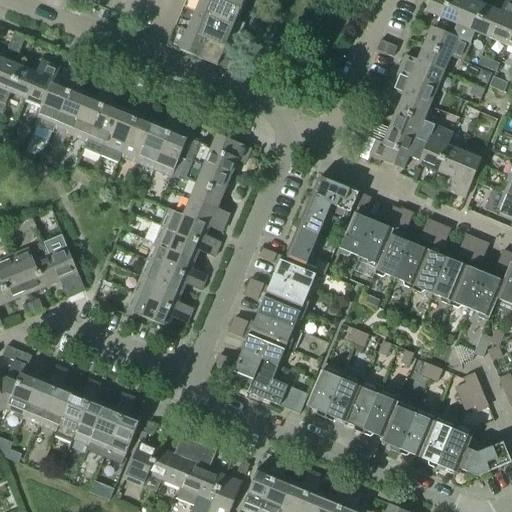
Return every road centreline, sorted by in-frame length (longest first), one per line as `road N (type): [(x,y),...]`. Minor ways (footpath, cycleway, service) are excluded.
road 1 (residential): [(288,144),(276,114),(11,0)]
road 2 (residential): [(458,511),(186,397),(195,378)]
road 3 (residential): [(195,378),(288,144)]
road 4 (residential): [(511,242),(346,175),(323,136)]
road 5 (residential): [(195,378),(52,319),(0,339)]
road 6 (residential): [(323,136),(384,0)]
